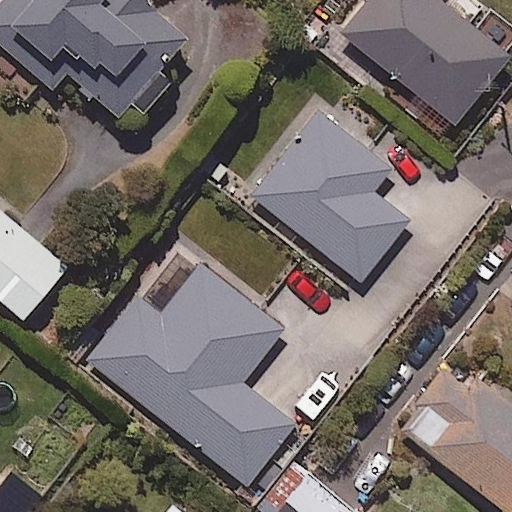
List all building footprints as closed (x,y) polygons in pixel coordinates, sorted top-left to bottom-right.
[(188,51),(132,0),(4,0),(0,5),(0,51),(54,101),(69,84),(130,139),(171,94),(159,83),(188,51)] [(353,0),(335,22),(414,87),(402,101),(435,129),(511,34),(511,27),(478,0),(353,0)] [(385,160),(315,106),(248,191),(356,275),(404,213),(367,184),(385,160)] [(59,257),(0,207),(0,295),(15,309),(59,257)] [(278,323),(197,260),(159,308),(137,291),(86,357),(241,478),(288,416),(237,376),(278,323)] [(511,511),(511,396),(453,350),(397,420),(511,511)] [(345,511),(351,506),(293,458),(258,501),(271,511),(345,511)] [(0,511),(19,511),(38,490),(10,466),(0,477),(0,511)] [(185,511),(169,500),(159,511),(185,511)]
